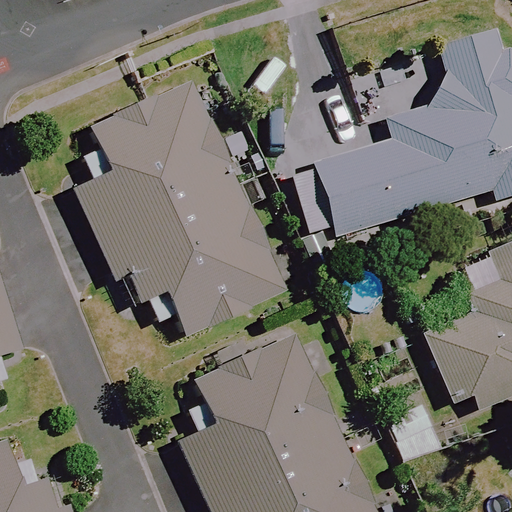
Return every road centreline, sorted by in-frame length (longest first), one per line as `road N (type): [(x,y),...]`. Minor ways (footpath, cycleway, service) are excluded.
road 1 (residential): [(134,511),(0,172)]
road 2 (residential): [(1,65),(163,0)]
